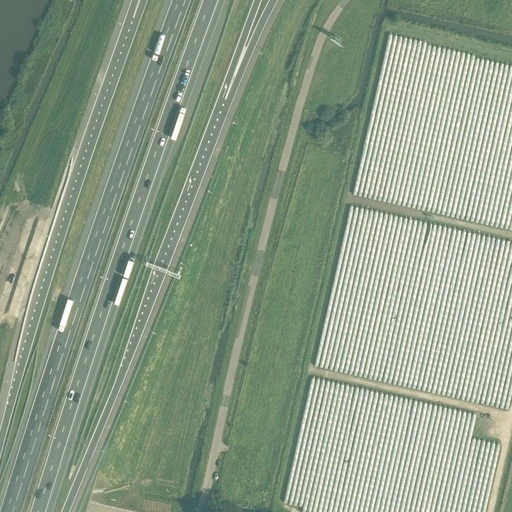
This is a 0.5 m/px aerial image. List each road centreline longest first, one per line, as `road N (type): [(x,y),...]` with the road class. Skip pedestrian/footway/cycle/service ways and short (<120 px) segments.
road 1 (motorway): [(36,511),(213,0)]
road 2 (motorway): [(178,0),(6,511)]
road 3 (unclassified): [(201,511),(310,69),(346,0)]
road 4 (motorway): [(65,511),(228,100)]
road 5 (motorway): [(131,22),(44,278),(0,443)]
